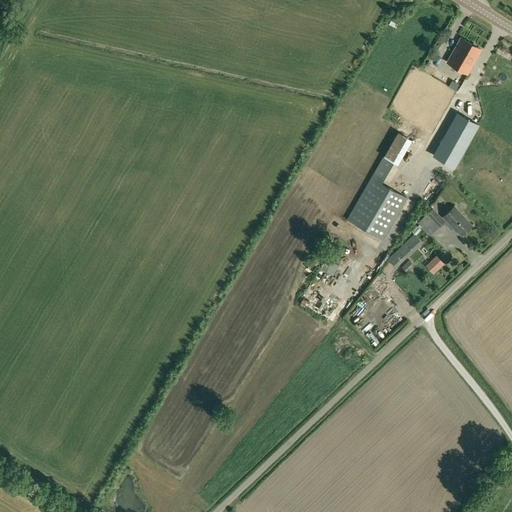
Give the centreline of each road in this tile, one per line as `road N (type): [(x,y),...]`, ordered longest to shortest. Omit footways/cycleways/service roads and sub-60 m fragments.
road 1 (residential): [(217,511),(422,321)]
road 2 (residential): [(511,437),(422,321)]
road 3 (residential): [(422,321),(511,234)]
